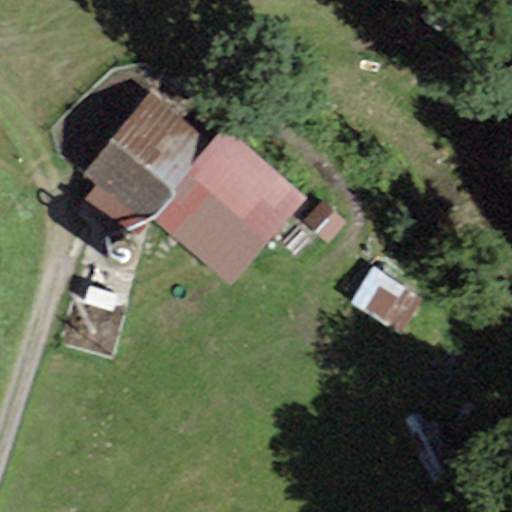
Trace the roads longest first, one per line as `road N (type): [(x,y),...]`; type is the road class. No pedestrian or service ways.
road 1 (track): [(48,294),(52,199),(41,161),(0,103)]
road 2 (residential): [(0,444),(48,294)]
